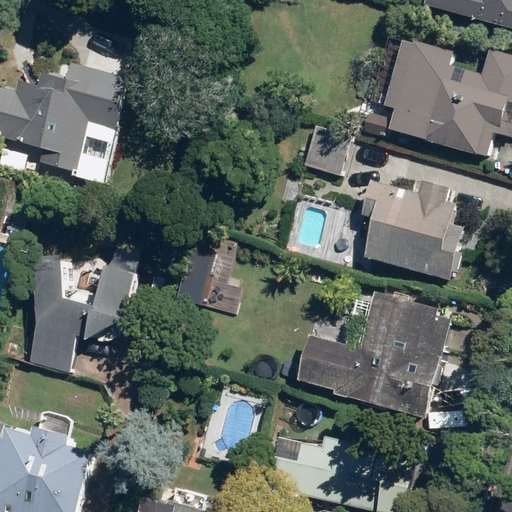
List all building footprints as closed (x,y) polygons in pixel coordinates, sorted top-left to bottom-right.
[(511,0),(433,0),(432,9),(511,29),(511,0)] [(52,78),(48,91),(28,86),(25,96),(0,88),(0,89),(0,136),(18,141),(52,151),(48,164),(87,175),(101,127),(126,134),(140,85),(128,81),(139,42),(94,29),(83,69),(78,86),(52,78)] [(398,133),(494,160),(501,135),(511,138),(511,56),(495,52),(489,77),(458,68),(461,58),(410,45),(392,110),(403,113),(398,133)] [(356,139),(322,129),(307,177),(341,187),(356,139)] [(384,223),(373,261),(447,281),(467,208),(455,205),(459,192),(432,185),(428,198),(380,185),(371,219),(384,223)] [(34,365),(74,376),(84,339),(95,342),(132,322),(150,250),(147,241),(124,235),(104,310),(74,300),(72,258),(39,261),(43,324),(34,365)] [(318,339),(306,383),(341,393),(339,398),(431,422),(459,317),(411,304),(413,298),(399,294),(398,300),(384,297),(369,352),(318,339)] [(301,369),(288,364),(284,377),(297,381),(301,369)] [(89,394),(53,385),(48,408),(83,417),(89,394)] [(85,511),(101,455),(10,430),(6,444),(0,442),(0,511),(85,511)] [(288,443),(278,491),(378,511),(410,511),(422,459),(333,441),(331,452),(288,443)] [(161,502),(150,499),(147,511),(236,511),(238,506),(164,488),(161,502)]
